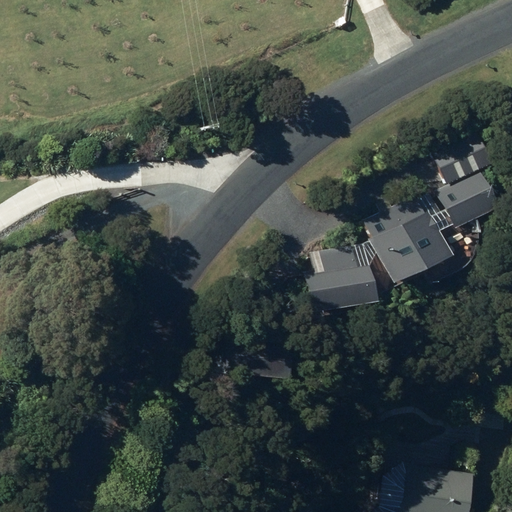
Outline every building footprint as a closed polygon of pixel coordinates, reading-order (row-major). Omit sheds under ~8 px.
[(471,172),(487,165),(470,130),(424,152),(441,187),(471,172)] [(366,241),(361,243),(380,286),(437,260),(425,235),(440,228),(441,231),(488,210),(472,174),(408,203),(406,199),(384,209),(380,201),(369,206),(373,214),(357,221),(366,241)] [(303,255),(306,276),(294,278),(300,316),(360,307),(354,269),(346,270),(342,249),(303,255)] [(214,376),(273,383),(276,354),(218,346),(214,376)] [(469,424),(500,428),(501,415),(471,410),(469,424)] [(370,508),(364,511),(455,511),(462,476),(393,465),(375,477),(370,508)]
